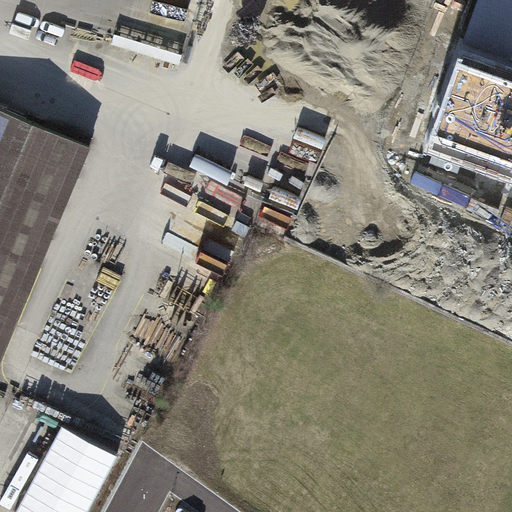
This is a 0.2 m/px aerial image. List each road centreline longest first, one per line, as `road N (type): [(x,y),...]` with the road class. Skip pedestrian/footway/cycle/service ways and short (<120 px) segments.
road 1 (unknown): [(0,444),(94,240)]
road 2 (unknown): [(0,10),(149,69)]
